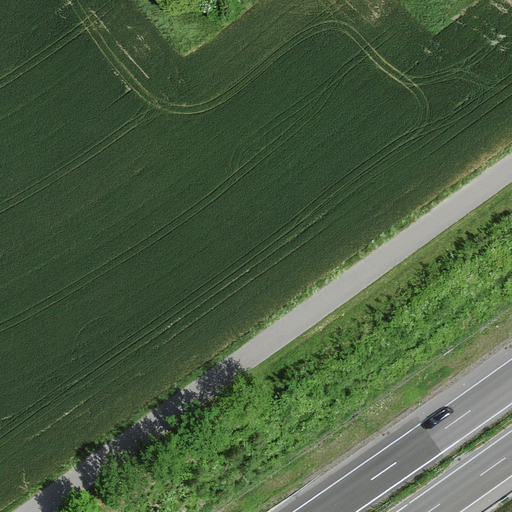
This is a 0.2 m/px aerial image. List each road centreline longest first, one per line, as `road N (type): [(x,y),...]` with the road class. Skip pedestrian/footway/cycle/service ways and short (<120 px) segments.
road 1 (unclassified): [(511,166),(32,511)]
road 2 (motorway): [(511,380),(324,511)]
